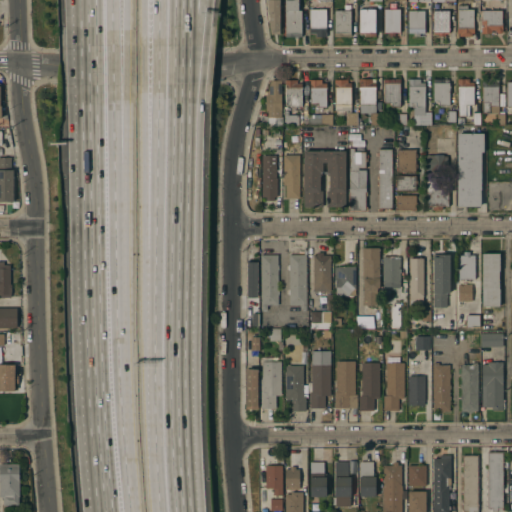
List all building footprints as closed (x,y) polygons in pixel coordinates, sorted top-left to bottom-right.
[(278,0),(279,35),(270,35),(269,25),(268,13),(267,13),(266,0),(278,0)] [(301,37),(285,37),(284,0),(297,0),(297,11),(300,11),(301,37)] [(499,10),(499,0),(489,0),(491,0),(490,9),(499,10)] [(473,33),(471,33),(471,36),(460,36),(460,33),(458,33),(457,5),(467,5),(467,9),(473,9),(473,33)] [(325,37),(315,37),(315,33),(309,33),(309,10),(325,9),(325,37)] [(375,36),(364,36),(364,33),(359,33),(358,9),(374,9),(375,36)] [(399,9),(399,32),(383,32),(383,9),(399,9)] [(350,37),(334,37),(333,10),(350,10),(350,37)] [(449,32),(447,32),(447,33),(444,33),(444,35),(438,35),(438,33),(434,33),(434,32),(433,32),(432,10),(448,10),(449,32)] [(502,21),(502,31),(501,33),(498,33),(496,31),(496,29),(491,30),(492,32),(482,33),(481,20),(482,20),(482,10),(502,10),(502,21)] [(423,33),(418,33),(418,36),(413,36),(413,33),(408,33),(408,11),(424,11),(423,33)] [(380,125),(370,125),(370,120),(369,120),(369,117),(370,117),(369,113),(359,113),(358,79),(375,79),(375,113),(380,113),(380,125)] [(399,83),(399,107),(390,107),(390,103),(383,103),(383,79),(399,79),(399,83)] [(429,112),(429,125),(413,125),(413,106),(408,106),(408,79),(419,79),(419,82),(424,82),(424,112),(429,112)] [(449,105),(438,105),(438,101),(433,101),(433,79),(444,79),(444,83),(449,83),(449,105)] [(457,79),(468,79),(468,82),(473,82),(473,105),(469,105),(469,116),(457,116),(457,79)] [(504,113),(505,113),(505,124),(503,124),(503,125),(496,125),(496,114),(489,114),(489,113),(482,113),(481,79),(490,79),(490,82),(497,82),(497,106),(498,106),(498,114),(504,114),(504,113)] [(301,106),(289,106),(289,103),(285,103),(285,81),(296,80),(296,84),(301,84),(301,106)] [(326,107),(322,107),(322,110),(317,110),(317,104),(310,104),(309,80),(321,80),(321,84),(325,84),(326,107)] [(350,111),(334,111),(334,80),(346,80),(346,83),(350,83),(350,111)] [(280,81),(280,118),(267,118),(267,115),(267,112),(265,112),(265,96),(266,96),(266,92),(268,92),(268,86),(270,81),(280,81)] [(288,111),(288,115),(297,115),(297,125),(283,125),(284,111),(288,111)] [(448,122),(448,111),(454,111),(455,111),(456,122),(454,122),(448,122)] [(356,113),(356,125),(345,125),(345,113),(356,113)] [(308,125),(308,115),(320,115),(320,114),(331,114),(331,125),(308,125)] [(457,133),(483,133),(483,152),(480,152),(480,206),(457,206),(457,133)] [(353,152),(364,152),(364,159),(366,159),(366,162),(364,162),(364,168),(358,168),(357,171),(365,171),(365,193),(366,193),(366,196),(365,196),(365,207),(367,207),(367,211),(365,211),(348,211),(348,149),(353,149),(353,152)] [(391,149),(391,210),(389,210),(389,209),(381,209),(381,211),(378,211),(378,149),(391,149)] [(415,149),(415,154),(417,154),(417,157),(415,157),(415,164),(416,164),(416,167),(415,167),(415,172),(396,172),(396,149),(415,149)] [(345,208),(326,208),(326,192),(329,192),(329,176),(327,176),(327,173),(326,173),(326,163),(322,163),(322,173),(321,173),(321,176),(319,176),(319,192),(322,192),(322,208),(303,208),(303,152),(345,151),(345,208)] [(276,198),(272,198),(272,201),(264,201),(264,198),(261,198),(261,155),(275,155),(275,177),(276,177),(276,179),(276,198)] [(425,155),(443,155),(443,156),(446,156),(447,171),(426,172),(425,155)] [(298,199),(285,199),(285,186),(283,186),(283,185),(282,185),(283,156),(299,156),(298,199)] [(0,158),(10,158),(10,171),(13,171),(13,203),(0,203),(0,158)] [(415,180),(416,180),(416,183),(415,183),(415,190),(395,190),(395,175),(415,176),(415,180)] [(447,178),(447,206),(441,206),(441,209),(432,210),(432,206),(426,206),(425,179),(447,178)] [(415,202),(417,202),(417,206),(415,206),(415,210),(395,210),(395,195),(415,195),(415,202)] [(379,305),(363,305),(363,278),(362,278),(362,248),(379,247),(379,305)] [(475,279),(459,279),(458,255),(464,255),(464,251),(469,251),(469,255),(475,255),(475,265),(475,279)] [(482,253),(500,253),(500,270),(499,270),(499,288),(500,288),(500,305),(483,305),(482,253)] [(305,254),(306,310),(299,310),(299,305),(288,305),(288,255),(305,254)] [(266,305),(266,310),(260,310),(260,255),(277,255),(277,305),(266,305)] [(449,293),(446,293),(446,307),(432,307),(432,257),(432,255),(449,255),(449,293)] [(329,256),(329,291),(313,291),(313,256),(329,256)] [(391,256),(391,259),(399,259),(399,283),(395,283),(395,287),(382,287),(382,256),(391,256)] [(422,320),(421,305),(408,305),(408,301),(409,301),(408,258),(422,258),(423,273),(430,273),(430,320),(422,320)] [(0,262),(3,262),(3,265),(10,265),(10,285),(11,285),(11,295),(10,295),(10,298),(1,298),(1,295),(0,295),(0,262)] [(256,262),(245,262),(245,297),(256,297),(256,262)] [(355,295),(349,295),(349,296),(335,296),(335,280),(334,280),(334,267),(337,267),(337,266),(355,266),(355,295)] [(456,301),(470,301),(470,285),(457,285),(456,301)] [(0,328),(0,308),(17,308),(17,328),(0,328)] [(330,328),(310,328),(310,311),(330,311),(330,328)] [(478,326),(478,315),(465,315),(465,325),(478,326)] [(268,329),(279,329),(279,341),(268,341),(268,329)] [(502,345),(481,346),(480,332),(502,332),(502,335),(502,345)] [(428,350),(414,350),(414,336),(428,336),(428,350)] [(258,337),(258,350),(250,350),(250,337),(258,337)] [(329,351),(329,395),(324,395),(324,408),(309,408),(309,392),(308,392),(308,382),(310,382),(311,350),(329,351)] [(354,360),(354,394),(356,394),(356,407),(334,407),(334,391),(335,391),(336,360),(354,360)] [(482,364),(488,364),(488,361),(502,361),(503,402),(504,402),(504,408),(502,408),(502,409),(492,409),(492,406),(482,406),(482,364)] [(280,395),(275,395),(275,408),(260,408),(260,398),(258,398),(258,379),(261,379),(261,362),(280,362),(280,395)] [(378,362),(379,398),(373,398),(373,410),(358,410),(358,396),(361,396),(361,363),(378,362)] [(403,398),(398,398),(398,410),(383,410),(383,395),(386,395),(386,362),(403,362),(403,398)] [(434,364),(434,362),(437,362),(437,363),(449,364),(449,373),(450,373),(450,377),(449,377),(449,384),(450,384),(450,388),(449,388),(449,395),(451,395),(451,398),(449,398),(449,410),(444,410),(444,412),(438,412),(438,411),(433,410),(433,364),(434,364)] [(477,410),(471,410),(471,411),(466,411),(466,410),(461,410),(461,398),(460,398),(460,396),(461,396),(461,388),(460,388),(460,384),(461,384),(461,377),(460,377),(460,373),(461,373),(461,364),(471,364),(471,362),(477,362),(477,410)] [(0,391),(0,365),(15,366),(15,376),(18,376),(18,384),(15,384),(15,392),(0,391)] [(302,366),(302,385),(306,385),(306,397),(304,397),(305,411),(290,411),(290,400),(286,400),(286,398),(284,398),(284,366),(302,366)] [(257,408),(245,408),(245,369),(257,369),(257,408)] [(424,375),(424,401),(423,401),(424,405),(407,405),(407,375),(424,375)] [(486,453),(501,453),(502,511),(496,511),(491,511),(491,509),(486,509),(486,453)] [(463,455),(478,455),(478,511),(463,511),(463,455)] [(432,511),(433,458),(450,458),(450,481),(448,481),(448,485),(449,485),(449,489),(448,489),(448,506),(449,506),(449,510),(448,510),(448,511),(432,511)] [(309,462),(323,462),(323,477),(325,477),(325,496),(309,496),(309,462)] [(334,496),(334,462),(347,462),(347,474),(349,474),(349,506),(334,506),(334,496)] [(359,462),(372,462),(372,474),(375,474),(375,496),(359,496),(359,462)] [(382,511),(382,485),(382,465),(392,465),(392,462),(397,462),(397,465),(401,465),(401,511),(382,511)] [(22,488),(22,495),(18,495),(18,506),(3,506),(3,499),(0,499),(0,465),(18,465),(18,487),(21,488),(22,488)] [(408,465),(425,465),(425,485),(407,485),(408,465)] [(272,495),(272,488),(265,489),(265,466),(281,466),(281,495),(272,495)] [(284,469),(289,469),(289,467),(294,467),(294,469),(298,469),(298,487),(289,487),(289,491),(284,491),(284,469)] [(408,511),(408,491),(425,491),(425,511),(408,511)] [(284,511),(284,495),(290,495),(290,492),(302,492),(302,511),(284,511)] [(269,500),(281,499),(281,511),(269,511),(269,500)]
